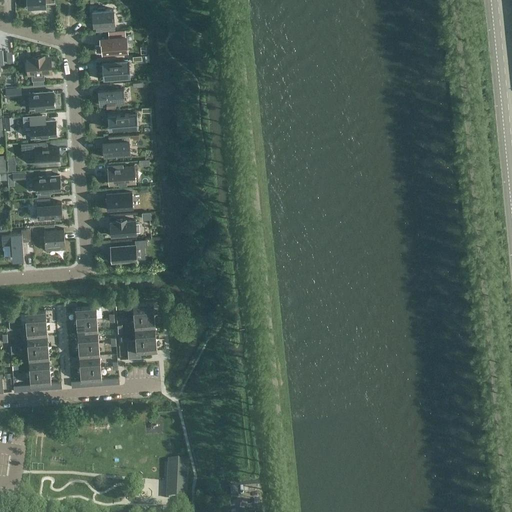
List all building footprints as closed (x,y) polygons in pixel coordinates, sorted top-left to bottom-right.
[(44,0),(27,0),(29,9),(45,8),(44,0)] [(98,25),(98,31),(115,30),(114,24),(115,24),(114,15),(114,9),(105,10),(105,8),(98,8),(98,10),(93,11),(94,25),(98,25)] [(103,53),(127,51),(126,40),(126,36),(125,36),(125,30),(112,31),(112,37),(101,38),(101,45),(103,45),(103,53)] [(28,75),(32,75),(32,81),(44,80),(44,74),(50,73),(49,57),(44,58),(44,56),(33,56),(33,58),(27,59),(28,75)] [(107,76),(129,75),(128,61),(97,63),(98,79),(107,79),(107,76)] [(99,90),(99,91),(100,106),(106,105),(106,106),(116,106),(116,105),(116,104),(124,104),(123,93),(123,89),(123,88),(115,88),(115,86),(107,86),(107,87),(107,89),(99,90)] [(29,93),(31,109),(54,107),(53,91),(29,93)] [(108,115),(109,129),(138,127),(137,113),(108,115)] [(14,115),(6,115),(6,129),(14,129),(14,115)] [(42,115),(32,116),(30,116),(32,138),(57,136),(55,120),(43,121),(42,115)] [(122,156),(131,155),(129,135),(108,136),(108,137),(108,142),(103,142),(103,147),(104,157),(122,156)] [(37,165),(59,163),(57,147),(49,148),(49,147),(46,147),(46,141),(21,143),(21,151),(36,150),(37,165)] [(15,161),(7,162),(8,171),(16,170),(15,161)] [(110,184),(135,182),(134,166),(108,168),(110,184)] [(36,177),(37,193),(38,193),(53,191),(60,191),(61,191),(60,175),(59,175),(36,177)] [(108,210),(133,208),(132,200),(132,192),(107,194),(108,210)] [(50,196),(36,197),(38,218),(63,216),(61,200),(50,201),(50,196)] [(140,232),(139,222),(135,222),(135,220),(126,221),(126,219),(116,220),(116,221),(110,222),(111,228),(109,228),(110,235),(111,235),(111,236),(128,235),(136,234),(136,232),(140,232)] [(64,228),(44,230),(45,250),(65,248),(64,228)] [(21,232),(2,234),(3,244),(11,244),(13,259),(24,258),(23,243),(31,242),(30,229),(21,229),(21,232)] [(112,263),(136,261),(137,261),(136,252),(136,245),(135,245),(111,247),(112,263)] [(154,314),(153,302),(133,304),(134,316),(154,314)] [(97,319),(96,306),(76,308),(77,321),(97,319)] [(47,322),(46,310),(25,312),(26,324),(47,322)] [(155,326),(154,316),(154,314),(134,316),(135,328),(155,326)] [(98,331),(97,319),(77,321),(78,333),(98,331)] [(48,334),(47,324),(47,322),(26,324),(27,336),(48,334)] [(156,338),(155,326),(135,328),(136,340),(156,338)] [(99,343),(98,331),(78,333),(79,345),(99,343)] [(49,346),(48,334),(27,336),(28,348),(49,346)] [(157,351),(156,339),(156,338),(136,340),(127,340),(128,359),(141,358),(140,352),(157,351)] [(100,355),(99,343),(79,345),(79,357),(100,355)] [(49,358),(49,348),(49,346),(28,348),(29,360),(49,358)] [(101,367),(100,355),(79,357),(80,369),(101,367)] [(50,370),(49,358),(29,360),(30,372),(50,370)] [(102,379),(101,367),(80,369),(81,381),(102,379)] [(51,383),(50,372),(50,370),(30,372),(31,384),(51,383)] [(119,384),(119,378),(102,379),(81,381),(71,381),(72,387),(94,386),(119,384)] [(62,388),(61,382),(51,383),(31,384),(14,386),(14,392),(62,388)] [(186,498),(188,461),(168,460),(166,497),(186,498)]
